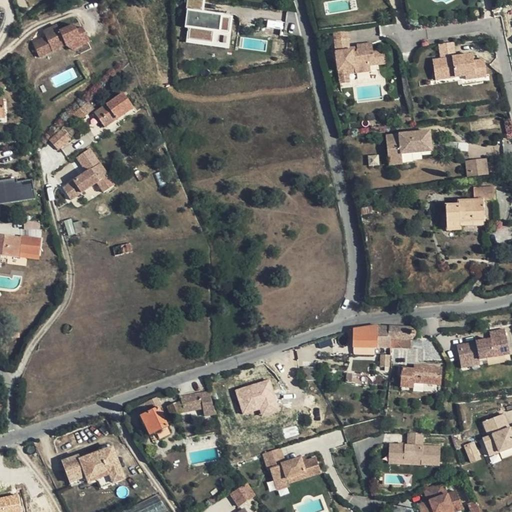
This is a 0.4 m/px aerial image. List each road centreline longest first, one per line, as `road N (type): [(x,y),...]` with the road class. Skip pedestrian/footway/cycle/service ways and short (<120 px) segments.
road 1 (unclassified): [(0,440),(351,324)]
road 2 (residential): [(351,324),(356,265),(301,0)]
road 3 (unclassified): [(351,324),(511,298)]
road 4 (residential): [(511,80),(498,27),(416,34)]
road 5 (unknown): [(0,52),(31,23),(71,5),(93,5),(97,28)]
